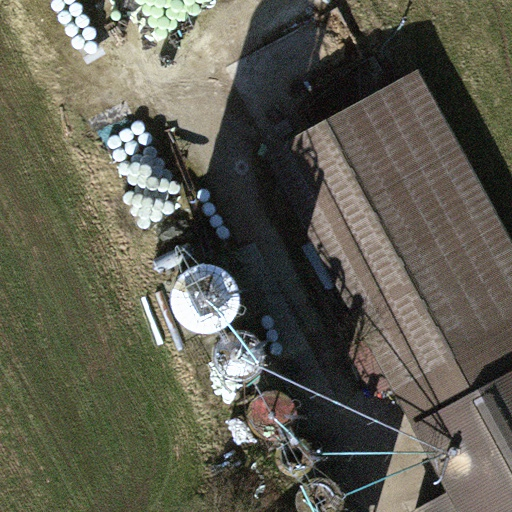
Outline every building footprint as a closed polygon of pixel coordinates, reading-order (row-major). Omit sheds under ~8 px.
[(511,511),(511,216),(436,73),(279,156),(468,511),(511,511)] [(230,304),(235,296),(237,287),(236,278),(231,270),(225,264),(217,260),(208,259),(199,261),(191,265),(185,272),(182,281),(181,290),(184,299),(189,306),(197,312),(206,314),(215,314),(223,310),(230,304)] [(229,349),(233,353),(238,356),(243,357),(248,356),(253,353),(257,349),(260,345),(260,339),(259,334),(256,329),(252,325),(247,323),(241,323),(236,325),(231,328),(228,333),(226,338),(227,344),(229,349)] [(263,413),(266,417),(271,419),(277,420),(282,419),(287,417),(291,413),(293,408),(294,403),(293,397),(290,392),(286,389),(281,387),(275,387),(269,388),(265,392),(261,396),(260,402),(260,408),(263,413)] [(284,455),(288,459),(293,462),(298,463),(303,462),(308,460),(312,456),(315,451),(315,445),(314,440),(311,435),(307,431),(302,429),(296,429),(291,431),(286,434),(283,439),(281,444),(282,450),(284,455)] [(309,503),(312,507),(317,510),(323,511),(328,510),(333,507),(337,503),(339,498),(340,493),(339,487),(336,483),(332,479),(327,477),(321,477),(315,478),(311,482),(307,487),(306,492),(306,498),(309,503)]
